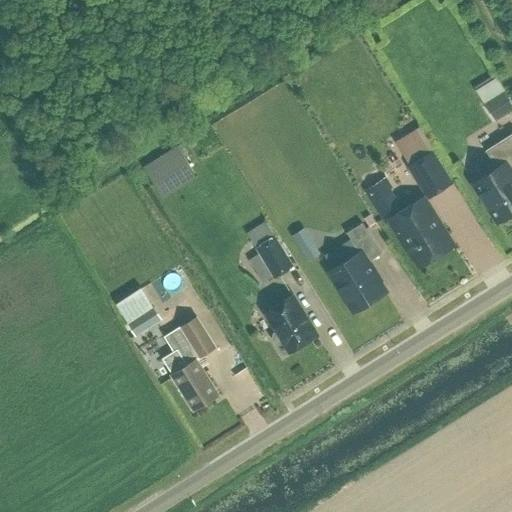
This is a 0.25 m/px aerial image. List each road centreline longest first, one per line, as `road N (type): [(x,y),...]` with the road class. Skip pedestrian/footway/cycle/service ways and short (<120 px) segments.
road 1 (unclassified): [(148,511),(511,284)]
road 2 (track): [(133,0),(48,16),(0,6)]
